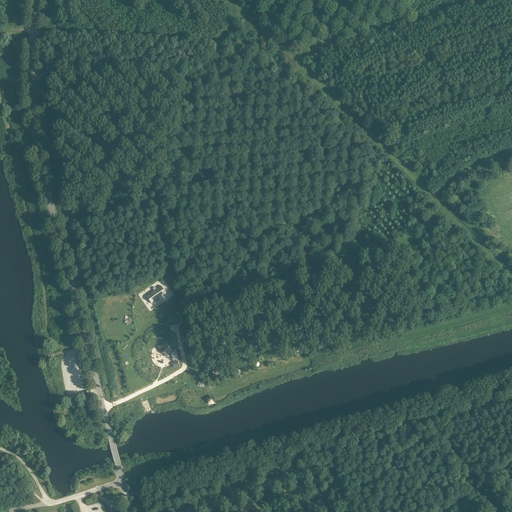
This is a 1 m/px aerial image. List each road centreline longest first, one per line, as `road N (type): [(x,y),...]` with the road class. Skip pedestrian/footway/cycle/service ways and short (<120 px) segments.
road 1 (tertiary): [(122,482),(42,176),(31,79),(37,0)]
road 2 (track): [(103,408),(183,361),(157,230),(157,184),(175,118),(242,10),(232,0)]
road 3 (track): [(254,0),(242,10),(429,194),(511,151)]
road 4 (track): [(183,361),(190,386),(215,389),(511,307)]
